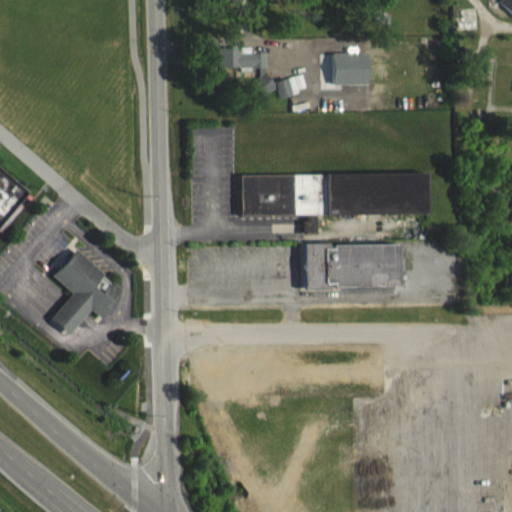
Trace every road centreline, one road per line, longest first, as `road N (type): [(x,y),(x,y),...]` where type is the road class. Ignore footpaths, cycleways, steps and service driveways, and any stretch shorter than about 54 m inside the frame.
road 1 (residential): [(156,0),(170,511)]
road 2 (primary): [(163,511),(0,373)]
